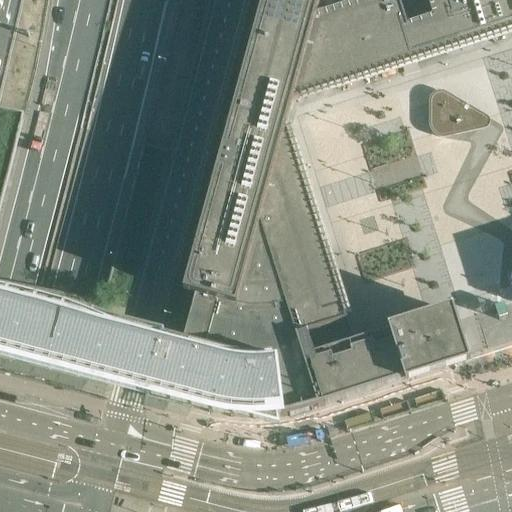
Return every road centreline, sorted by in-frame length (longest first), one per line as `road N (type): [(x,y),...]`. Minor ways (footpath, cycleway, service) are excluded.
road 1 (motorway): [(15,511),(143,0)]
road 2 (motorway): [(111,439),(230,0)]
road 3 (secondary): [(511,397),(287,472),(219,466),(111,439)]
road 4 (motorway): [(85,0),(0,343)]
